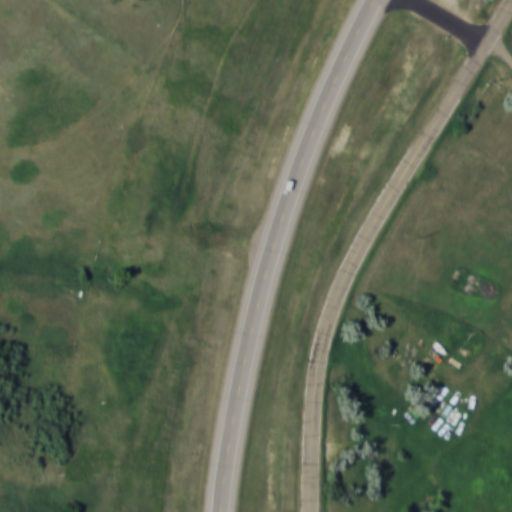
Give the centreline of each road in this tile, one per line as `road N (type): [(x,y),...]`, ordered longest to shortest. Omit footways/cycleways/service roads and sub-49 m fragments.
road 1 (residential): [(313,511),(314,409),(330,312),(511,2)]
road 2 (primary): [(365,0),(308,139),(239,353),(216,511)]
